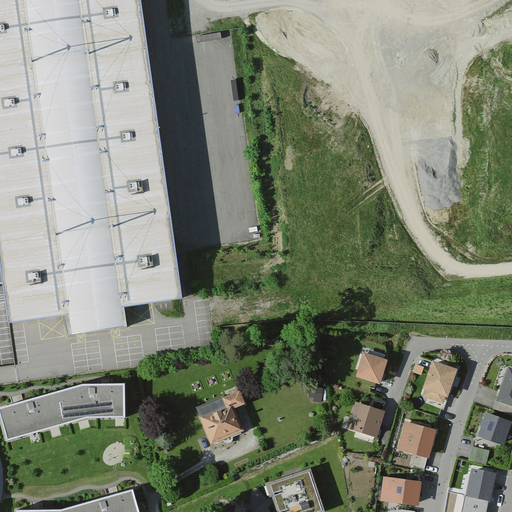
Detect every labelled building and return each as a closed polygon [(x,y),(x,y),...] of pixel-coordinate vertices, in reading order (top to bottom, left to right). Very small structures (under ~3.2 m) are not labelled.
[(0,0),(0,283),(3,283),(4,288),(9,322),(65,316),(69,337),(102,333),(124,330),(121,308),(182,301),(137,0),(0,0)] [(390,361),(365,353),(358,377),(382,385),(390,361)] [(459,370),(434,362),(425,389),(426,390),(424,397),(445,404),(447,397),(450,398),(459,370)] [(511,368),(510,368),(493,409),(511,417),(511,416),(511,368)] [(80,386),(0,409),(0,420),(5,442),(84,420),(121,419),(121,385),(80,386)] [(246,405),(241,391),(198,409),(213,446),(246,432),(236,409),(246,405)] [(379,437),(387,412),(357,403),(349,428),(379,437)] [(511,425),(511,422),(487,413),(479,437),(505,446),(511,425)] [(439,431),(406,423),(399,450),(432,458),(439,431)] [(489,452),(473,448),(469,462),(486,466),(489,452)] [(326,511),(309,468),(267,484),(276,511),(326,511)] [(497,475),(473,469),(466,502),(473,504),(471,511),(485,511),(488,503),(490,504),(497,475)] [(424,483),(385,477),(382,501),(420,506),(424,483)] [(63,511),(17,511),(16,511),(137,511),(130,490),(63,511)]
